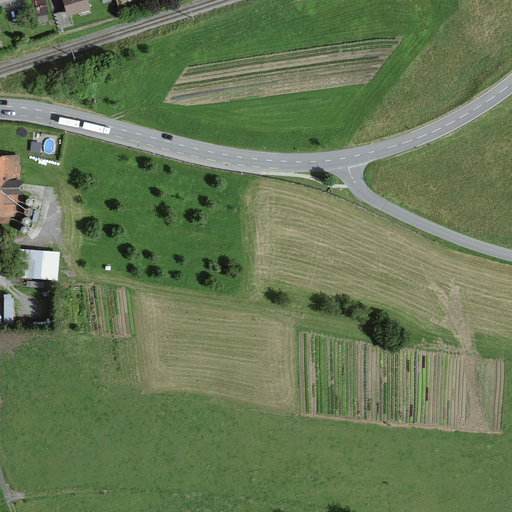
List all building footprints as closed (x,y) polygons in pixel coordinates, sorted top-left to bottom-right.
[(69,12),(80,9),(79,7),(88,4),(87,0),(63,0),(67,10),(68,13),(69,12)] [(116,0),(119,9),(127,7),(124,0),(116,0)] [(68,13),(67,10),(53,14),(58,29),(73,24),(69,12),(68,13)] [(16,179),(15,179),(15,181),(11,181),(11,160),(0,159),(0,221),(10,222),(10,207),(22,207),(22,192),(20,192),(20,181),(16,181),(16,179)] [(16,252),(14,274),(41,277),(43,254),(16,252)]
